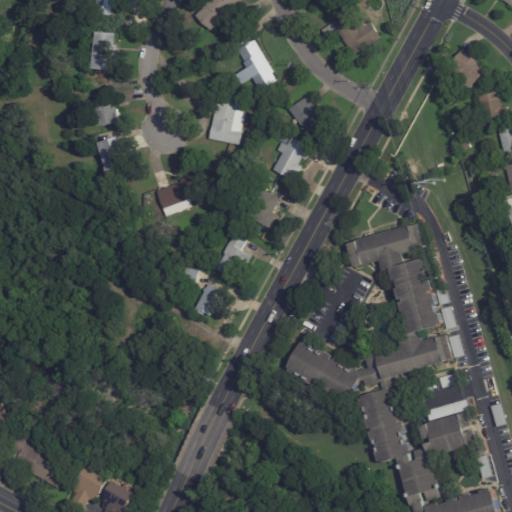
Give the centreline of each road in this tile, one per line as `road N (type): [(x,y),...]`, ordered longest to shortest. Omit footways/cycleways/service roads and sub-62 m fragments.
road 1 (secondary): [(447,0),(221,400)]
road 2 (residential): [(280,0),(306,57),(384,113)]
road 3 (residential): [(176,0),(153,42),(149,73),(165,138)]
